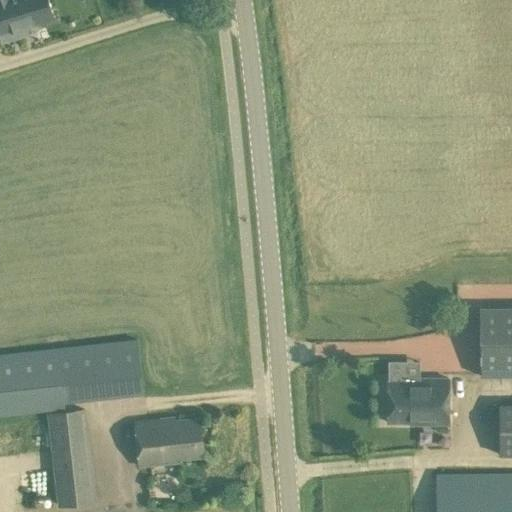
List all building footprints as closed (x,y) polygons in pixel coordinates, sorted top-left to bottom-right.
[(0,0),(0,36),(0,37),(27,29),(27,27),(55,18),(49,0),(0,0)] [(511,375),(511,305),(479,306),(480,376),(511,375)] [(142,394),(136,338),(57,347),(63,402),(142,394)] [(57,347),(0,352),(0,409),(63,402),(57,347)] [(409,423),(448,423),(449,377),(404,377),(404,379),(388,379),(388,421),(409,421),(409,423)] [(498,453),(511,453),(511,405),(498,406),(498,453)] [(0,454),(50,449),(57,506),(95,501),(84,408),(46,412),(46,416),(0,421),(0,454)] [(203,454),(199,419),(175,421),(174,417),(134,422),(139,465),(179,460),(179,457),(203,454)] [(511,511),(511,471),(435,473),(435,511),(511,511)]
